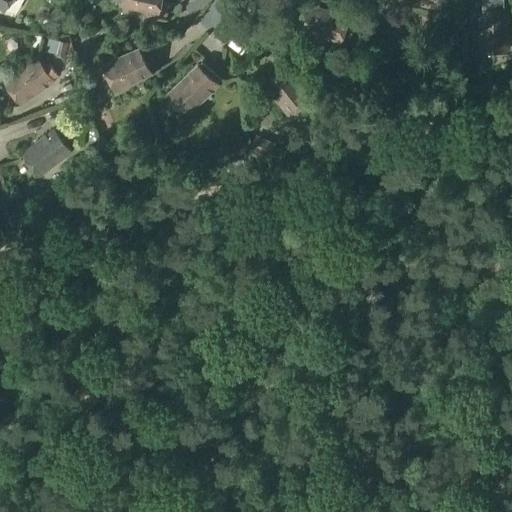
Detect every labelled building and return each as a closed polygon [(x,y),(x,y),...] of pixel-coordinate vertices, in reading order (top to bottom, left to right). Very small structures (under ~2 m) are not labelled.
[(0,0),(0,7),(4,10),(10,0),(0,0)] [(27,16),(32,0),(20,0),(17,12),(27,16)] [(123,0),(123,6),(147,9),(146,16),(157,18),(160,0),(123,0)] [(309,6),(301,32),(340,44),(348,17),(309,6)] [(224,9),(211,17),(229,48),(243,40),(224,9)] [(507,10),(479,11),(481,51),(508,50),(507,10)] [(45,38),(42,51),(53,54),(53,56),(63,59),(64,56),(66,57),(69,44),(45,38)] [(139,49),(103,67),(115,91),(151,73),(139,49)] [(36,59),(4,83),(21,105),(53,81),(36,59)] [(198,65),(170,93),(190,113),(218,84),(198,65)] [(285,67),(264,84),(288,115),(310,98),(285,67)] [(101,122),(95,127),(105,139),(111,133),(101,122)] [(53,130),(22,155),(38,177),(70,152),(53,130)] [(255,136),(248,152),(268,160),(274,145),(255,136)]
